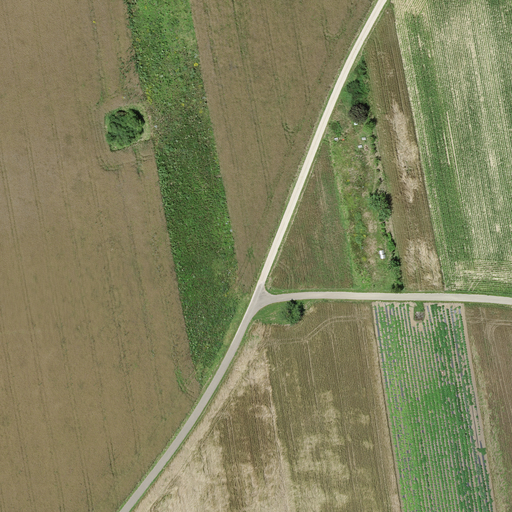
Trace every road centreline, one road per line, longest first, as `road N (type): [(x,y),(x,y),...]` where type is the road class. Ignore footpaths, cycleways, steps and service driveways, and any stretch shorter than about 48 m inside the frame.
road 1 (track): [(258,296),(339,82),(382,0)]
road 2 (track): [(123,511),(202,405),(258,296)]
road 3 (track): [(258,296),(511,302)]
